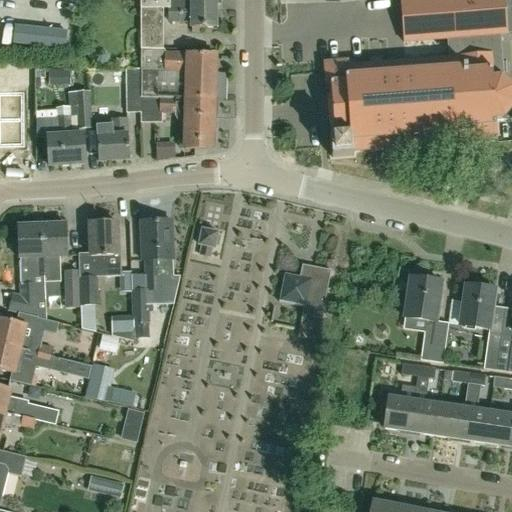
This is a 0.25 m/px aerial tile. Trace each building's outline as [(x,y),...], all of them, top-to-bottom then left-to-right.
[(191,28),(215,28),(215,0),(140,0),(141,51),(162,51),(163,10),(169,10),(169,23),(191,23),(191,28)] [(328,64),(325,67),(326,85),(332,87),(335,136),(331,136),(332,158),(355,157),(354,152),(459,144),(459,149),(467,148),(470,148),(470,143),(472,143),(495,141),(497,141),(496,119),(504,118),(511,108),(511,86),(501,78),(500,78),(496,35),(507,34),(504,0),(400,0),(401,10),(403,32),(403,42),(450,39),(451,51),(452,60),(381,65),(381,60),(371,61),(371,66),(348,67),(347,64),(345,62),(328,64)] [(141,51),(141,71),(141,100),(214,101),(216,56),(165,55),(162,51),(141,51)] [(141,114),(141,100),(141,71),(126,72),(127,114),(141,114)] [(75,109),(77,131),(92,130),(90,93),(68,94),(69,109),(75,109)] [(0,94),(0,147),(23,147),(23,94),(0,94)] [(161,113),(175,114),(175,117),(177,121),(185,122),(185,150),(212,150),(214,101),(141,100),(141,114),(141,123),(160,124),(161,113)] [(36,119),(36,136),(36,140),(48,139),(49,168),(85,165),(83,136),(71,137),(70,119),(57,120),(57,119),(36,119)] [(98,164),(129,162),(126,121),(110,122),(110,124),(95,125),(98,164)] [(256,215),(254,230),(245,229),(242,256),(272,259),(274,242),(261,241),(263,215),(256,215)] [(171,222),(141,223),(142,261),(145,261),(145,277),(146,291),(147,291),(155,291),(159,291),(160,305),(173,305),(179,278),(173,278),(173,260),(171,222)] [(90,225),(91,255),(91,274),(97,274),(120,273),(119,256),(117,256),(116,224),(90,225)] [(9,312),(20,315),(41,320),(45,321),(44,284),(42,226),(18,227),(19,260),(28,260),(28,279),(32,279),(32,285),(20,286),(20,297),(13,296),(9,312)] [(66,226),(42,226),(44,284),(61,283),(60,259),(67,258),(66,226)] [(202,231),(201,234),(199,233),(197,243),(199,243),(199,246),(202,247),(200,256),(209,258),(211,249),(214,249),(215,246),(217,247),(219,237),(217,237),(217,234),(202,231)] [(91,274),(91,255),(78,256),(78,272),(79,307),(97,307),(97,274),(91,274)] [(302,266),(300,278),(284,275),(279,302),(305,307),(304,316),(322,320),(331,272),(302,266)] [(79,307),(78,272),(65,273),(66,309),(79,309),(79,307)] [(426,322),(420,362),(442,365),(448,325),(436,323),(442,284),(410,279),(404,319),(426,322)] [(495,293),(465,288),(460,328),(490,332),(495,293)] [(146,291),(132,292),(133,319),(134,323),(146,323),(148,323),(147,291),(146,291)] [(86,333),(101,332),(99,309),(85,310),(86,333)] [(0,345),(38,355),(40,348),(40,345),(36,343),(41,320),(20,315),(17,324),(0,320),(0,345)] [(153,348),(152,326),(138,326),(138,348),(153,348)] [(501,338),(488,336),(484,370),(497,372),(501,338)] [(511,339),(501,338),(497,372),(511,374),(511,339)] [(38,355),(0,345),(0,371),(16,375),(19,363),(35,367),(36,363),(38,355)] [(38,355),(50,358),(52,350),(40,348),(38,355)] [(418,378),(419,368),(403,366),(401,376),(418,378)] [(418,378),(428,380),(434,381),(435,370),(419,368),(418,378)] [(468,386),(469,375),(453,372),(451,383),(468,386)] [(22,402),(43,407),(49,380),(28,375),(22,402)] [(468,386),(480,387),(484,388),(486,377),(469,375),(468,386)] [(418,378),(416,389),(409,434),(435,438),(439,407),(425,404),(428,380),(418,378)] [(511,391),(511,380),(503,379),(502,390),(511,391)] [(480,387),(468,386),(464,410),(460,442),(485,446),(490,414),(476,412),(480,387)] [(409,434),(416,389),(402,387),(400,401),(388,399),(384,431),(409,434)] [(0,413),(14,417),(23,419),(35,422),(55,427),(58,413),(27,406),(28,403),(10,399),(12,391),(0,388),(0,413)] [(110,389),(107,403),(133,408),(136,395),(110,389)] [(460,442),(464,410),(439,407),(435,438),(460,442)] [(14,417),(0,413),(0,439),(0,440),(3,427),(11,429),(14,417)] [(135,414),(133,440),(142,441),(145,415),(135,414)] [(511,417),(490,414),(485,446),(510,449),(511,434),(511,417)] [(33,430),(35,422),(23,419),(21,427),(33,430)] [(0,453),(0,502),(5,481),(2,475),(6,473),(8,475),(21,478),(26,459),(0,453)] [(124,486),(91,478),(88,491),(121,499),(124,486)] [(397,511),(398,508),(374,503),(371,511),(397,511)]
